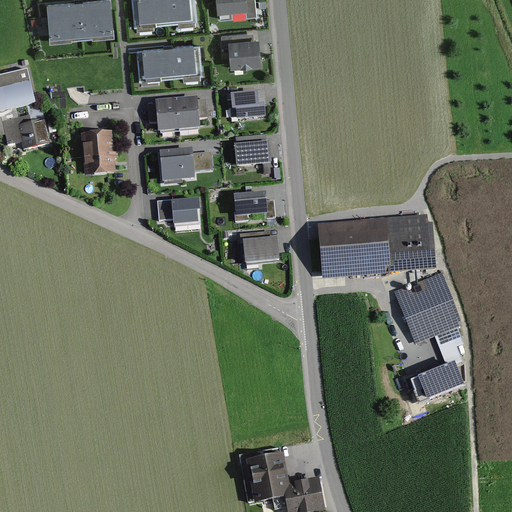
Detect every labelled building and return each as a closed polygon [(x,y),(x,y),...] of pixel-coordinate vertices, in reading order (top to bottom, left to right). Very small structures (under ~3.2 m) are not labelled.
[(105,0),(43,6),(46,40),(109,34),(105,0)] [(191,0),(130,0),(133,29),(193,23),(191,0)] [(213,0),(215,16),(256,12),(254,0),(213,0)] [(256,42),(225,45),(228,70),(259,66),(256,42)] [(195,46),(136,51),(139,81),(198,76),(195,46)] [(0,137),(27,132),(31,149),(48,145),(41,112),(35,113),(26,71),(0,76),(0,137)] [(254,95),(229,97),(232,125),(265,122),(263,106),(255,107),(254,95)] [(196,102),(154,106),(158,137),(199,132),(196,102)] [(108,134),(78,138),(82,180),(113,176),(108,134)] [(266,144),(232,147),(234,171),(269,167),(266,144)] [(194,152),(154,156),(157,185),(195,181),(194,173),(212,172),(210,156),(194,158),(194,152)] [(266,197),(232,200),(234,223),(274,219),(272,206),(267,207),(266,197)] [(199,202),(169,206),(171,231),(202,228),(199,202)] [(426,220),(315,229),(319,277),(430,268),(426,220)] [(268,235),(241,239),(244,268),(279,265),(276,241),(269,242),(268,235)] [(443,287),(398,304),(413,345),(458,328),(443,287)] [(454,366),(411,383),(419,405),(463,387),(454,366)] [(283,451),(249,460),(260,505),(286,499),(288,511),(295,511),(303,510),(303,511),(325,511),(318,484),(293,490),(283,451)]
